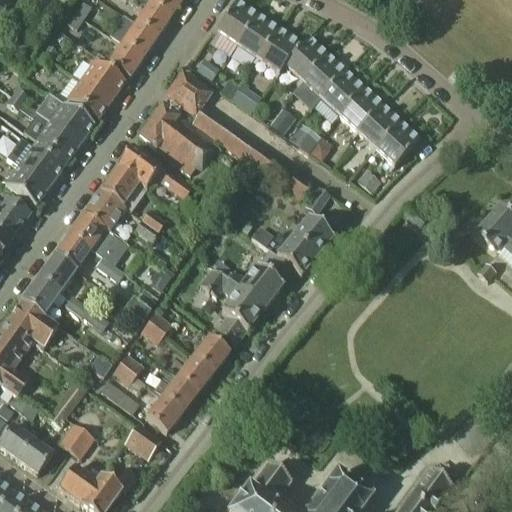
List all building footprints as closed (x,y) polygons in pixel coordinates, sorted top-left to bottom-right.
[(1,0),(0,0),(0,20),(10,6),(1,0)] [(155,0),(149,9),(171,23),(185,3),(180,0),(155,0)] [(216,37),(236,51),(257,20),(236,6),(216,37)] [(83,7),(76,18),(85,24),(92,13),(83,7)] [(149,9),(134,31),(156,45),(171,23),(149,9)] [(85,24),(76,18),(68,29),(77,36),(85,24)] [(236,51),(258,65),(278,34),(257,20),(236,51)] [(134,31),(122,50),(144,64),(156,45),(134,31)] [(278,34),(258,65),(279,79),(284,71),(302,50),(278,34)] [(284,71),(302,87),(328,60),(308,42),(302,50),(284,71)] [(122,50),(108,71),(129,85),(144,64),(122,50)] [(345,76),(328,60),(302,87),(320,104),(345,76)] [(220,71),(207,64),(200,75),(212,84),(220,71)] [(96,67),(81,87),(112,109),(126,89),(96,67)] [(320,104),(338,121),(364,93),(345,76),(320,104)] [(194,120),(210,99),(183,79),(168,101),(194,120)] [(112,109),(81,87),(71,80),(62,92),(72,100),(68,105),(98,127),(112,109)] [(262,100),(243,88),(233,105),(250,118),(262,100)] [(357,138),(382,111),(364,93),(338,121),(357,138)] [(17,95),(12,101),(24,110),(28,103),(17,95)] [(49,99),(36,119),(80,151),(94,132),(49,99)] [(36,119),(24,110),(12,101),(6,109),(18,117),(19,115),(33,125),(23,139),(36,149),(66,171),(80,151),(36,119)] [(300,122),(307,111),(292,102),(285,113),(300,122)] [(191,130),(202,137),(215,118),(205,110),(191,130)] [(200,178),(214,159),(208,155),(214,147),(161,111),(140,141),(165,161),(164,162),(190,180),(194,174),(200,178)] [(357,138),(376,155),(400,127),(382,111),(357,138)] [(293,125),(279,115),(270,128),(283,137),(293,125)] [(202,137),(212,145),(226,125),(215,118),(202,137)] [(236,132),(226,125),(212,145),(222,152),(236,132)] [(420,145),(400,127),(376,155),(394,173),(420,145)] [(309,137),(300,131),(290,144),(300,150),(309,137)] [(222,152),(233,159),(246,140),(236,132),(222,152)] [(233,159),(243,166),(257,147),(246,140),(233,159)] [(333,148),(322,140),(311,156),(321,163),(333,148)] [(9,165),(19,173),(49,194),(66,171),(36,149),(32,154),(23,147),(9,165)] [(254,174),(267,155),(257,147),(243,166),(254,174)] [(162,172),(160,176),(152,171),(130,155),(116,175),(145,196),(154,184),(184,206),(193,194),(162,172)] [(254,174),(259,177),(272,158),(267,155),(254,174)] [(280,192),(293,173),(272,158),(259,177),(280,192)] [(49,194),(19,173),(5,191),(35,213),(49,194)] [(280,192),(290,199),(303,180),(293,173),(280,192)] [(116,175),(99,199),(124,216),(130,220),(146,197),(145,196),(116,175)] [(381,187),(366,175),(359,184),(372,196),(381,187)] [(300,207),(307,211),(305,213),(318,221),(330,201),(319,194),(312,189),(314,187),(303,180),(290,199),(300,207)] [(124,216),(99,199),(84,221),(108,238),(124,216)] [(0,210),(0,222),(19,236),(30,219),(8,203),(2,212),(0,210)] [(408,209),(404,214),(400,219),(419,236),(424,230),(428,225),(408,209)] [(511,259),(511,219),(502,211),(476,239),(495,257),(497,258),(498,257),(503,251),(510,257),(511,259)] [(149,216),(142,226),(158,238),(165,228),(149,216)] [(322,257),(333,243),(333,244),(343,231),(326,217),(316,230),(308,223),(281,257),(276,263),(293,276),(301,283),(322,257)] [(111,240),(108,238),(84,221),(69,241),(90,257),(91,256),(102,264),(112,271),(127,251),(119,246),(111,240)] [(0,249),(6,254),(19,236),(0,222),(0,249)] [(158,238),(142,226),(134,237),(151,248),(158,238)] [(266,255),(276,242),(261,232),(251,245),(266,255)] [(58,257),(54,262),(75,277),(90,257),(69,241),(58,257)] [(75,277),(54,262),(38,284),(22,307),(44,322),(60,300),(76,277),(75,277)] [(219,267),(212,276),(263,317),(283,292),(282,291),(293,276),(276,263),(263,279),(258,274),(259,273),(258,272),(245,288),(219,267)] [(107,279),(112,273),(113,271),(112,271),(102,264),(96,272),(107,279)] [(488,288),(497,278),(491,273),(486,269),(478,280),(483,284),(488,288)] [(118,287),(124,279),(113,271),(112,273),(107,279),(118,287)] [(217,303),(222,297),(232,304),(220,319),(222,320),(223,319),(228,323),(216,338),(234,353),(238,347),(246,337),(263,317),(212,276),(200,289),(217,303)] [(77,320),(81,315),(83,317),(87,312),(72,301),(65,311),(77,320)] [(22,308),(7,328),(31,345),(43,354),(59,333),(44,322),(22,307),(22,308)] [(102,337),(108,327),(87,312),(83,317),(81,315),(77,320),(102,337)] [(152,322),(148,328),(164,341),(172,330),(156,317),(152,322)] [(3,333),(0,337),(0,391),(2,392),(12,400),(15,402),(16,401),(18,403),(30,387),(14,376),(33,348),(30,347),(31,345),(7,328),(3,333)] [(164,341),(148,328),(140,338),(156,351),(164,341)] [(209,342),(192,363),(214,379),(230,358),(209,342)] [(107,378),(112,371),(97,361),(89,374),(103,384),(107,378)] [(120,370),(135,382),(143,372),(127,361),(120,370)] [(192,363),(177,383),(198,399),(214,379),(192,363)] [(127,392),(135,382),(120,370),(112,380),(127,392)] [(182,419),(198,399),(177,383),(161,403),(182,419)] [(130,419),(137,408),(108,387),(101,398),(130,419)] [(9,410),(19,417),(22,413),(23,414),(26,409),(18,403),(16,401),(15,402),(9,410)] [(166,440),(182,419),(161,403),(145,424),(166,440)] [(22,413),(19,417),(32,426),(38,418),(26,409),(23,414),(22,413)] [(12,418),(1,410),(0,411),(0,421),(7,426),(12,418)] [(60,432),(70,419),(57,410),(48,423),(60,432)] [(57,451),(68,459),(84,437),(73,429),(57,451)] [(0,446),(0,454),(17,467),(32,445),(11,431),(0,446)] [(149,465),(162,448),(138,431),(126,448),(149,465)] [(84,437),(68,459),(80,466),(94,445),(92,443),(84,437)] [(37,481),(52,460),(32,445),(17,467),(37,481)] [(310,511),(285,511),(282,510),(286,506),(280,502),(290,488),(267,470),(248,495),(235,511),(432,511),(456,481),(437,468),(433,475),(430,473),(400,511),(363,511),(370,503),(336,477),(310,511)] [(58,495),(78,510),(94,489),(73,473),(58,495)] [(136,483),(125,475),(113,491),(99,481),(94,489),(78,510),(80,511),(109,511),(121,496),(124,499),(136,483)] [(0,511),(10,498),(0,490),(0,511)] [(10,498),(0,511),(20,511),(24,507),(10,498)]
